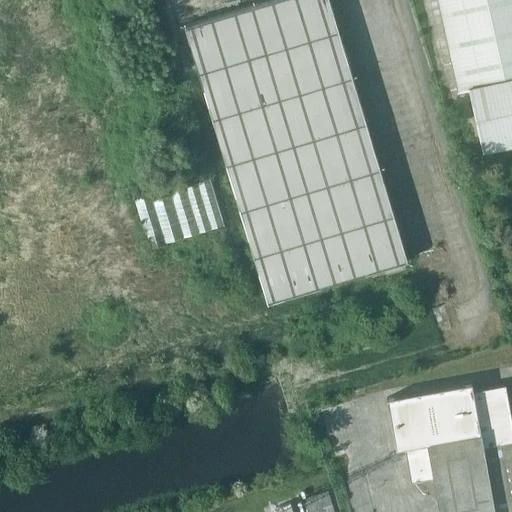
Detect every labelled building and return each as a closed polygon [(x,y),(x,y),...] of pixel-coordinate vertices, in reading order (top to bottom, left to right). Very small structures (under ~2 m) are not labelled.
[(264,0),(184,24),(267,302),(406,260),(328,0),(264,0)] [(511,0),(436,0),(456,88),(467,86),(481,147),(511,140),(511,0)] [(223,224),(209,177),(135,200),(149,247),(223,224)] [(433,477),(434,481),(439,511),(511,511),(511,431),(511,427),(504,383),(471,389),(470,381),(385,396),(394,447),(402,446),(408,481),(433,477)] [(327,490),(304,499),(308,510),(332,502),(327,490)] [(292,511),(290,502),(279,505),(280,511),(292,511)]
